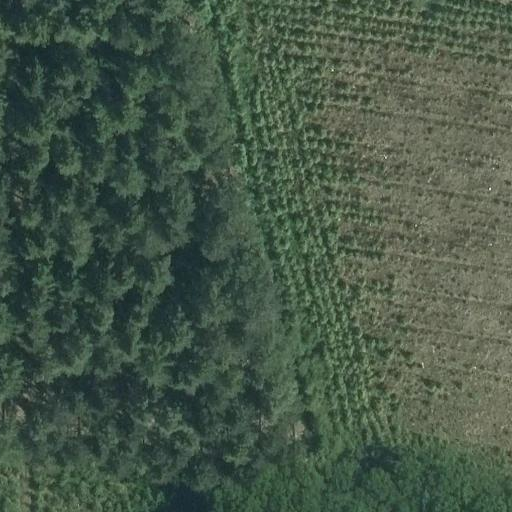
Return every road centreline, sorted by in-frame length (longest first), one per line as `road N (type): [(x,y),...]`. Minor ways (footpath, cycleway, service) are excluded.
road 1 (track): [(0,410),(511,487)]
road 2 (track): [(7,0),(20,412)]
